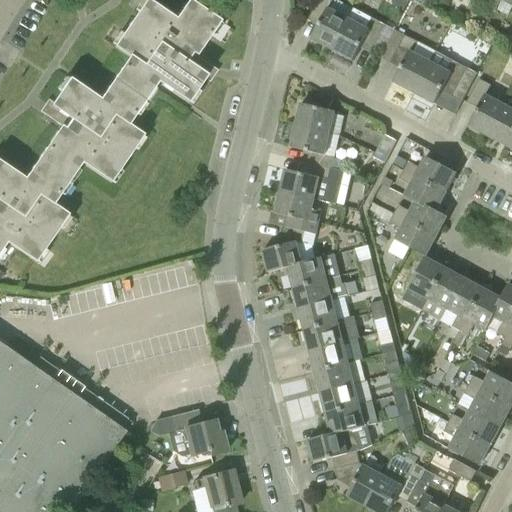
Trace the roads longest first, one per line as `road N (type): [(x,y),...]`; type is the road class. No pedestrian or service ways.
road 1 (tertiary): [(287,511),(226,260),(234,183),(266,59)]
road 2 (residential): [(511,184),(266,59)]
